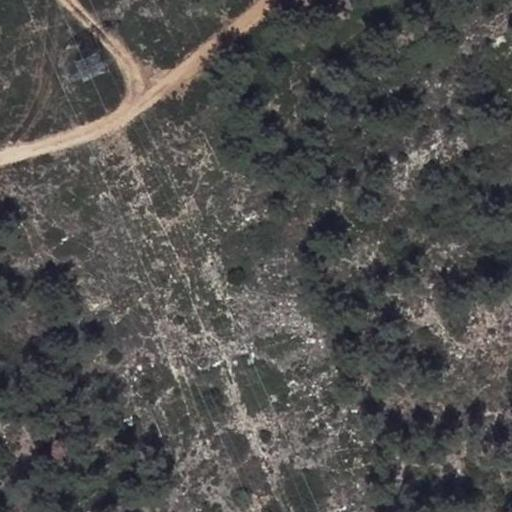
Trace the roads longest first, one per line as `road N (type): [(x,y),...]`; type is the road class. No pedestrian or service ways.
road 1 (track): [(265,0),(186,75),(120,118),(0,158)]
road 2 (track): [(148,98),(70,0)]
